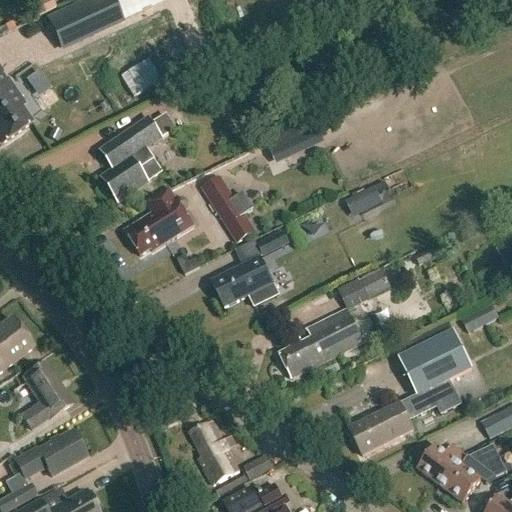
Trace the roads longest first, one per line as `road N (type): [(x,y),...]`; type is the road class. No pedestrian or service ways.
road 1 (residential): [(366,511),(166,363)]
road 2 (residential): [(166,363),(71,300),(52,298)]
road 3 (tertiary): [(122,405),(52,298)]
